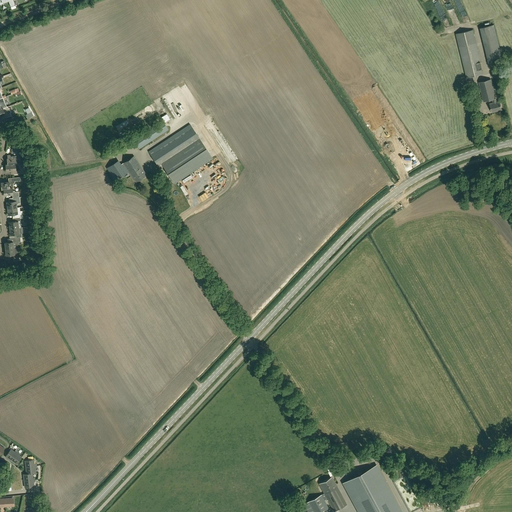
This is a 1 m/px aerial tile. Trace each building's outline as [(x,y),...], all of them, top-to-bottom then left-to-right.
[(448,22),(440,0),(436,2),(444,23),(448,22)] [(445,0),(450,10),(454,8),(450,0),(445,0)] [(494,25),(480,28),(488,63),(503,60),(494,25)] [(484,74),(473,30),(457,34),(467,78),(484,74)] [(479,82),(484,101),(493,99),(494,103),(490,104),(492,112),(502,110),(500,102),(497,102),(491,79),(479,82)] [(7,109),(7,107),(0,109),(0,116),(4,115),(5,118),(11,116),(10,112),(11,111),(10,108),(8,108),(7,109)] [(163,121),(134,141),(139,149),(169,130),(163,121)] [(190,124),(149,152),(160,169),(164,166),(174,182),(212,158),(190,124)] [(13,153),(13,155),(8,155),(8,158),(7,158),(8,165),(6,165),(17,164),(20,163),(19,150),(17,150),(16,147),(12,146),(11,153),(13,153)] [(115,180),(129,171),(136,182),(146,175),(134,156),(119,166),(116,162),(107,168),(115,180)] [(6,171),(11,171),(11,174),(19,173),(19,168),(16,168),(15,164),(17,164),(6,165),(6,171)] [(15,183),(15,181),(22,180),(22,177),(14,178),(14,181),(1,183),(2,189),(14,188),(13,183),(15,183)] [(13,198),(14,198),(19,197),(18,192),(15,192),(15,191),(14,191),(14,188),(2,189),(4,189),(4,195),(12,194),(13,198)] [(14,201),(9,202),(7,202),(8,208),(17,207),(17,205),(18,204),(18,203),(20,203),(20,197),(19,197),(14,198),(14,201)] [(16,218),(20,217),(23,217),(22,211),(19,211),(19,210),(18,210),(17,207),(8,208),(8,215),(16,214),(16,218)] [(20,217),(16,218),(14,218),(14,221),(9,222),(10,228),(21,227),(20,217)] [(16,238),(20,237),(22,237),(22,233),(22,232),(22,227),(21,227),(10,228),(10,235),(15,234),(16,238)] [(5,243),(5,249),(18,248),(18,244),(20,244),(21,243),(20,237),(16,238),(14,238),(15,242),(5,243)] [(18,250),(18,248),(5,249),(6,255),(12,255),(13,258),(18,258),(18,251),(18,250)] [(10,449),(5,457),(11,460),(17,452),(15,450),(14,452),(10,449)] [(19,453),(17,452),(11,460),(17,464),(22,457),(18,454),(19,453)] [(401,511),(376,465),(343,482),(345,486),(345,488),(351,499),(352,499),(359,511),(401,511)] [(37,468),(36,466),(26,467),(26,474),(23,474),(35,473),(35,468),(37,468)] [(35,473),(23,474),(24,481),(35,479),(35,477),(33,477),(32,473),(35,473)] [(325,511),(329,510),(324,500),(327,499),(332,508),(345,501),(332,477),(319,484),(324,493),(321,495),(307,502),(312,511),(325,511)] [(35,479),(24,481),(25,488),(34,486),(33,482),(35,482),(35,479)]
